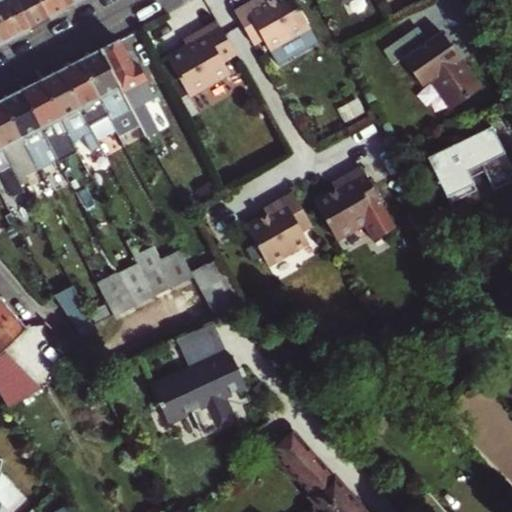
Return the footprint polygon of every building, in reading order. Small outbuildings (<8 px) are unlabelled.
[(0,0),(0,15),(12,39),(32,29),(16,0),(0,0)] [(16,0),(32,29),(50,19),(40,0),(16,0)] [(40,0),(50,19),(68,8),(64,0),(40,0)] [(64,0),(68,8),(82,0),(64,0)] [(292,0),(271,0),(268,2),(262,6),(258,0),(256,0),(234,14),(255,47),(265,42),(271,52),(310,29),(292,0)] [(0,45),(12,39),(0,15),(0,45)] [(194,46),(188,51),(169,62),(192,100),(232,76),(225,66),(238,58),(217,24),(191,40),(194,46)] [(419,25),(389,48),(399,61),(428,38),(419,25)] [(454,106),(481,88),(442,32),(403,59),(422,86),(434,78),(454,106)] [(194,46),(191,40),(184,44),(188,51),(194,46)] [(120,43),(103,52),(134,111),(137,116),(149,139),(160,133),(145,104),(156,98),(139,67),(134,69),(120,43)] [(80,63),(108,117),(114,114),(117,120),(111,123),(114,127),(137,116),(134,111),(103,52),(80,63)] [(62,73),(93,131),(94,132),(111,123),(117,120),(114,114),(108,117),(80,63),(62,73)] [(94,132),(93,131),(62,73),(42,83),(71,137),(80,132),(89,150),(101,144),(94,132)] [(23,92),(47,139),(55,152),(57,157),(76,147),(71,137),(42,83),(23,92)] [(23,92),(4,102),(35,163),(55,152),(47,139),(23,92)] [(4,102),(0,104),(0,141),(13,166),(20,163),(22,169),(16,172),(20,179),(27,175),(24,169),(35,163),(4,102)] [(511,180),(511,165),(493,125),(429,157),(451,203),(478,190),(472,177),(486,171),(495,190),(511,180)] [(0,141),(0,171),(2,171),(13,191),(23,185),(20,179),(16,172),(22,169),(20,163),(13,166),(0,141)] [(335,186),(315,198),(338,236),(364,220),(374,237),(395,224),(361,162),(337,176),(341,183),(335,186)] [(341,183),(337,176),(331,180),(335,186),(341,183)] [(273,209),(266,213),(248,225),(270,262),(309,239),(303,229),(313,224),(292,190),(269,204),(273,209)] [(273,209),(269,204),(262,208),(266,213),(273,209)] [(157,299),(178,288),(164,263),(157,249),(136,260),(140,268),(157,299)] [(214,251),(188,266),(195,279),(222,265),(214,251)] [(164,263),(178,288),(195,279),(188,266),(181,254),(164,263)] [(195,279),(201,292),(230,278),(222,265),(195,279)] [(140,268),(122,278),(138,308),(157,299),(140,268)] [(122,278),(102,288),(118,319),(138,308),(122,278)] [(230,278),(201,292),(209,307),(217,323),(238,313),(247,308),(230,278)] [(76,287),(56,297),(65,315),(79,340),(99,329),(76,287)] [(0,325),(13,315),(0,299),(0,325)] [(25,329),(13,315),(0,325),(0,352),(4,349),(25,329)] [(227,351),(219,331),(216,323),(177,340),(190,367),(150,383),(170,426),(192,416),(202,439),(240,423),(226,397),(248,388),(231,350),(227,351)] [(0,352),(0,392),(10,410),(43,391),(4,349),(0,352)] [(367,511),(296,429),(272,449),(294,474),(296,472),(319,498),(302,511),(367,511)] [(8,480),(1,473),(0,478),(0,500),(7,508),(16,500),(2,486),(8,480)] [(22,494),(8,480),(2,486),(16,500),(22,494)] [(448,511),(430,491),(409,508),(412,511),(448,511)]
